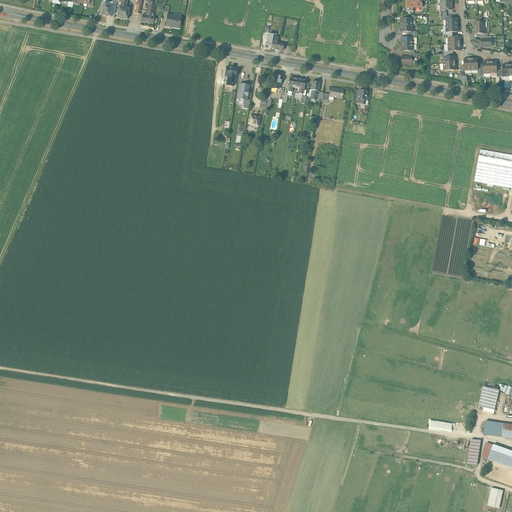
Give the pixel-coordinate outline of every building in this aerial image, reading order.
[(148,0),(148,2),(146,13),(154,15),(156,4),(157,4),(157,0),(148,0)] [(422,7),(421,0),(413,0),(414,7),(416,7),(417,8),(419,8),(420,7),(422,7)] [(112,7),(107,6),(108,4),(104,3),(103,6),(102,15),(111,17),(111,13),(112,11),(112,10),(112,7)] [(126,5),(121,4),(120,7),(119,7),(117,18),(127,20),(129,9),(126,8),(126,5)] [(154,15),(146,13),(146,16),(142,15),(141,22),(153,24),(154,17),(153,17),(154,15)] [(181,17),(167,15),(165,27),(179,29),(181,17)] [(270,49),(283,51),(284,44),(278,43),(279,38),(273,36),(270,49)] [(237,69),(227,67),(225,76),(228,76),(226,85),(233,86),(234,83),(235,77),(236,74),(237,69)] [(467,76),(465,76),(465,72),(462,72),(462,76),(459,77),(457,77),(458,82),(467,81),(467,76)] [(281,76),(273,75),(271,88),(277,89),(278,84),(280,84),(281,76)] [(298,79),(289,78),(288,86),(289,87),(288,92),(292,92),(293,87),(296,88),(298,79)] [(305,81),(298,79),(296,88),(299,88),(298,94),(302,94),(303,89),(304,89),(305,81)] [(320,84),(312,82),(311,91),(313,91),(311,100),(316,101),(317,92),(318,92),(320,84)] [(249,86),(240,85),(237,99),(245,101),(246,101),(247,100),(249,86)] [(344,91),(331,89),(330,95),(330,97),(342,99),(344,91)] [(368,93),(360,91),(360,92),(358,104),(368,106),(369,102),(366,101),(368,93)] [(260,118),(250,116),(249,125),(258,127),(260,118)] [(511,155),(480,149),(478,162),(511,168),(511,155)] [(511,168),(478,162),(474,181),(511,188),(511,168)] [(495,413),(499,391),(483,387),(478,410),(495,413)] [(511,425),(485,421),(483,435),(511,438),(511,425)] [(481,441),(471,440),(467,464),(477,465),(481,441)] [(511,451),(487,443),(482,457),(511,468),(511,451)] [(503,491),(491,488),(487,506),(499,509),(503,491)]
